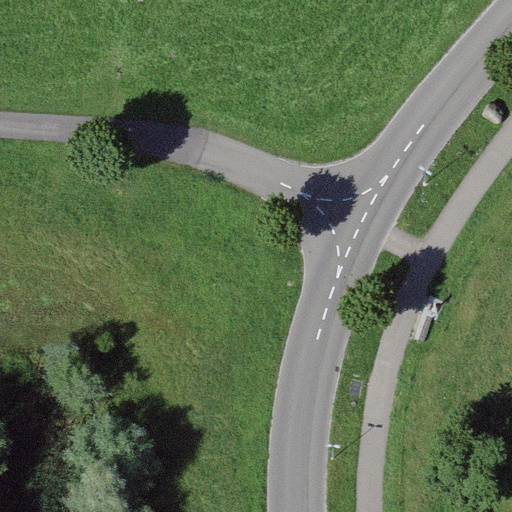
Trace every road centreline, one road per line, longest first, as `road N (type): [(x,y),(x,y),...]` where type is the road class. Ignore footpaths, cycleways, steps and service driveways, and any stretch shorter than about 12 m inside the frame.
road 1 (track): [(511,143),(431,260),(384,370),(373,511)]
road 2 (residential): [(362,219),(161,139),(0,125)]
road 3 (residential): [(362,219),(317,340),(298,423),(297,511)]
road 4 (residential): [(511,30),(421,132),(362,219)]
